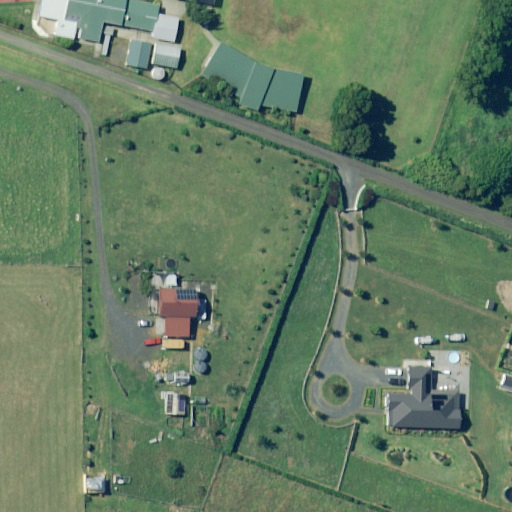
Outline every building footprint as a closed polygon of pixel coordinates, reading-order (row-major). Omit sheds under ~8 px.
[(33,0),(31,16),(46,19),(42,36),(85,44),(89,24),(165,39),(169,17),(149,13),(151,6),(120,0),(33,0)] [(141,43),(121,39),(115,67),(135,71),(141,43)] [(214,40),(193,75),(231,97),(228,103),(249,111),(252,104),(287,111),(292,72),(261,66),(239,56),(214,40)] [(171,48),(144,43),(140,64),(167,69),(171,48)] [(194,317),(195,289),(160,287),(159,316),(166,317),(165,337),(187,337),(188,317),(194,317)] [(207,350),(195,350),(195,360),(207,361),(207,350)] [(430,369),(408,368),(407,395),(388,394),(387,428),(458,429),(459,397),(429,396),(430,369)]
